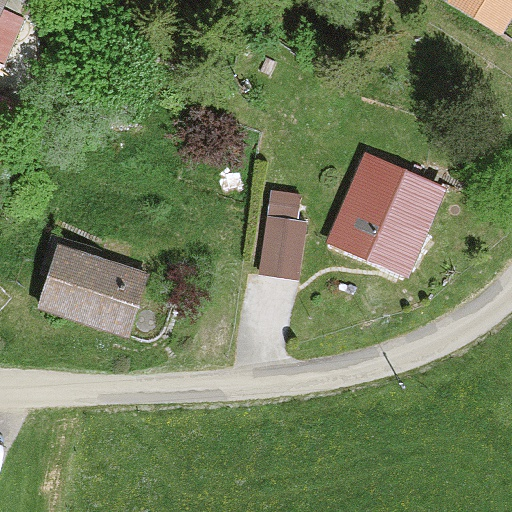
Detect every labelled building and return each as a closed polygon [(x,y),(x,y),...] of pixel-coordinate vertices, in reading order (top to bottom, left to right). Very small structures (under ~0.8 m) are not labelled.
[(449,0),(492,27),(508,0),(449,0)] [(0,50),(15,15),(0,8),(0,50)] [(447,185),(362,152),(327,241),(412,274),(447,185)] [(312,229),(265,218),(258,280),(299,286),(312,229)] [(146,277),(59,249),(40,307),(127,335),(146,277)]
